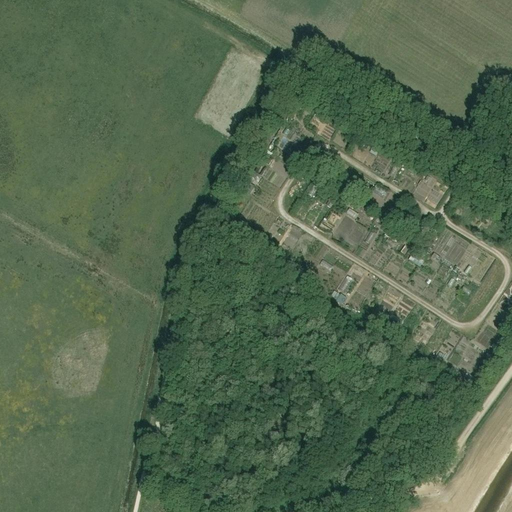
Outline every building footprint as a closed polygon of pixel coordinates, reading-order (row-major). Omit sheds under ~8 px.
[(287,203),(299,210),(311,189),(299,182),(287,203)] [(349,217),(355,222),(359,217),(353,211),(349,217)] [(390,239),(398,244),(403,238),(394,232),(390,239)] [(307,283),(307,282),(311,278),(299,270),(295,275),(307,283)] [(465,289),(464,295),(473,298),(475,293),(465,289)]
